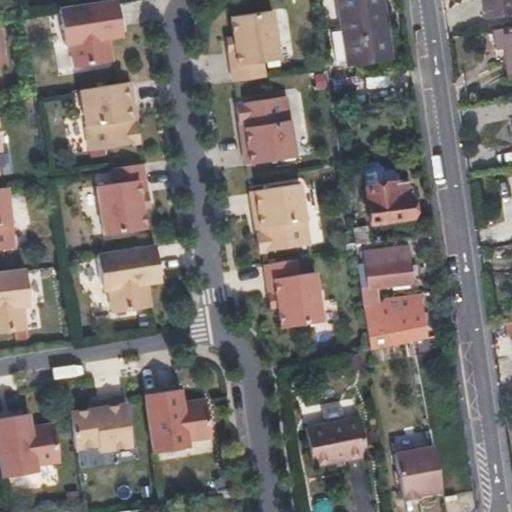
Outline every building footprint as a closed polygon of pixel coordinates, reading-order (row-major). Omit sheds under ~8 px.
[(338,0),(340,12),(343,29),(333,31),(338,65),(382,58),(377,24),(372,0),(338,0)] [(511,0),(483,0),(486,19),(511,14),(511,0)] [(117,1),(59,10),(65,46),(72,45),(75,68),(113,63),(109,39),(108,31),(122,29),(117,1)] [(229,52),(233,83),(265,79),(263,64),(280,62),(273,12),(232,18),(235,39),(237,51),(229,52)] [(377,24),(382,58),(387,57),(382,23),(377,24)] [(123,37),(122,29),(108,31),(109,39),(123,37)] [(509,48),(511,63),(511,64),(511,29),(496,32),(498,49),(509,48)] [(237,51),(235,39),(228,40),(229,52),(237,51)] [(135,114),(130,83),(80,91),(90,152),(140,144),(137,125),(132,126),(130,115),(135,114)] [(240,124),(245,123),(246,134),(241,135),(246,166),(296,158),(287,97),(237,105),(240,124)] [(371,223),(410,217),(405,182),(398,184),(397,176),(392,170),(383,170),(382,168),(377,163),(369,164),(363,173),(371,223)] [(148,196),(143,165),(112,170),(114,185),(97,187),(104,237),(146,230),(143,209),(141,197),(148,196)] [(251,193),(256,224),(260,224),(262,234),(257,235),(260,254),(310,246),(300,185),(251,193)] [(0,251),(15,250),(7,188),(0,189),(0,251)] [(150,208),(148,196),(141,197),(143,209),(150,208)] [(353,243),(360,242),(368,241),(364,225),(351,227),(353,243)] [(160,274),(156,247),(97,256),(103,291),(109,290),(113,314),(151,308),(146,277),(160,274)] [(405,259),(402,259),(399,260),(397,250),(363,256),(365,265),(357,267),(360,289),(408,281),(405,259)] [(279,307),(282,328),(323,322),(315,272),(298,275),(296,260),(265,265),(270,296),(277,295),(279,307)] [(26,271),(0,273),(0,334),(25,331),(22,307),(30,306),(26,271)] [(161,282),(160,274),(146,277),(147,285),(161,282)] [(380,301),(379,303),(378,304),(379,311),(377,312),(381,340),(368,343),(369,350),(430,337),(421,294),(380,301)] [(277,295),(270,296),(272,308),(279,307),(277,295)] [(378,304),(363,307),(364,315),(377,312),(379,311),(378,304)] [(377,312),(364,315),(368,343),(381,340),(377,312)] [(181,390),(173,391),(175,405),(183,404),(181,390)] [(173,391),(145,395),(154,454),(189,449),(188,441),(212,437),(206,401),(183,404),(175,405),(173,391)] [(90,410),(70,413),(76,449),(99,446),(99,452),(132,447),(125,399),(98,403),(99,408),(90,410)] [(34,415),(26,416),(27,430),(35,429),(34,415)] [(0,418),(0,437),(5,478),(41,474),(40,466),(63,463),(59,426),(35,429),(27,430),(26,416),(0,418)] [(303,428),(310,467),(363,456),(356,417),(303,428)] [(441,491),(434,446),(394,454),(402,500),(418,498),(417,495),(441,491)]
